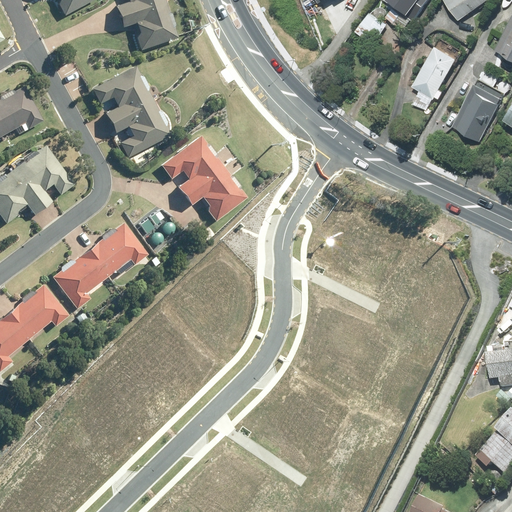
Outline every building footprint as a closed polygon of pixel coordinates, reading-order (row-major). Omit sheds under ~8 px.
[(60,0),(59,4),(65,16),(94,0),(60,0)] [(129,0),(130,2),(116,7),(120,18),(167,2),(165,0),(129,0)] [(394,12),(390,18),(407,31),(414,20),(418,23),(434,0),(391,0),(392,0),(387,7),(394,12)] [(448,0),(463,21),(495,0),(448,0)] [(137,23),(141,32),(138,38),(142,50),(179,38),(175,27),(177,24),(174,14),(170,12),(167,2),(120,18),(123,27),(137,23)] [(375,14),(365,28),(382,40),(392,26),(375,14)] [(511,29),(499,51),(511,59),(511,29)] [(464,60),(458,56),(459,55),(442,44),(435,53),(438,55),(417,87),(423,91),(416,103),(430,112),(439,98),(443,100),(447,93),(444,91),(464,60)] [(113,98),(118,107),(105,114),(111,124),(154,102),(148,90),(149,87),(145,79),(141,78),(136,67),(92,89),(100,105),(113,98)] [(485,80),(457,127),(483,143),(507,106),(506,105),(509,99),(508,98),(510,95),(485,80)] [(0,97),(1,99),(0,99),(0,133),(2,137),(21,126),(24,132),(44,121),(25,86),(14,92),(13,89),(0,96),(0,97)] [(166,125),(167,121),(163,112),(159,111),(154,102),(111,124),(115,133),(126,128),(131,139),(120,144),(128,158),(172,135),(166,125)] [(184,171),(190,179),(178,188),(185,197),(224,168),(217,158),(217,154),(212,147),(208,147),(201,137),(162,166),(172,180),(184,171)] [(0,216),(6,224),(17,216),(18,211),(27,204),(35,215),(53,201),(45,191),(53,185),(61,196),(75,185),(45,146),(38,151),(34,151),(24,158),(23,162),(5,176),(0,175),(0,216)] [(224,168),(185,197),(191,205),(203,196),(209,204),(208,211),(216,221),(247,198),(240,189),(241,186),(235,177),(231,176),(224,168)] [(103,236),(104,239),(89,250),(109,277),(117,270),(120,274),(133,264),(134,266),(149,255),(124,222),(115,229),(116,231),(114,233),(112,230),(103,236)] [(211,228),(206,233),(213,243),(219,237),(211,228)] [(87,293),(109,277),(89,250),(73,261),(72,260),(60,269),(61,271),(53,277),(77,309),(91,299),(87,293)] [(151,260),(155,266),(159,263),(155,257),(151,260)] [(9,312),(31,338),(51,322),(55,327),(68,316),(43,285),(9,312)] [(0,371),(25,351),(21,346),(31,338),(9,312),(0,319),(0,371)] [(84,313),(76,319),(81,325),(88,319),(84,313)] [(71,323),(75,329),(80,326),(76,320),(71,323)] [(511,385),(511,350),(508,351),(507,345),(493,346),(495,353),(492,353),(495,380),(504,379),(505,386),(511,385)] [(504,430),(480,455),(492,467),(498,462),(510,473),(511,470),(511,419),(503,428),(504,430)] [(236,465),(212,498),(230,511),(283,511),(255,490),(260,483),(236,465)] [(491,488),(499,495),(504,489),(496,482),(491,488)] [(425,495),(417,511),(454,511),(449,509),(451,506),(425,495)]
